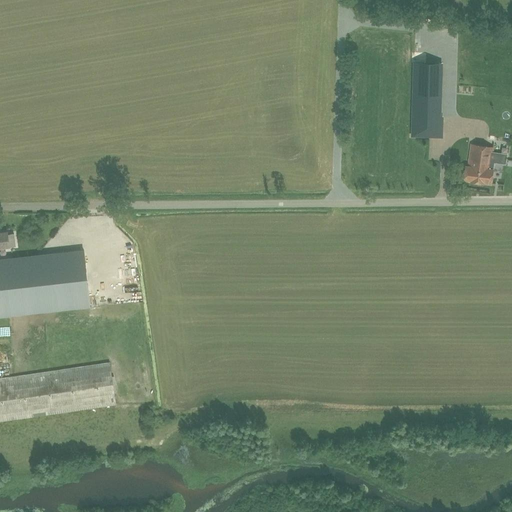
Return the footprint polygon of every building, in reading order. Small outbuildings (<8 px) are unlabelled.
[(511,38),(404,27),(402,46),(511,56),(511,38)] [(511,56),(401,47),(399,70),(419,71),(421,76),(425,77),(435,74),(428,71),(423,73),(421,67),(420,62),(422,58),(432,56),(433,62),(444,63),(445,67),(452,65),(454,74),(469,75),(469,73),(470,66),(496,69),(494,72),(471,70),(469,87),(508,90),(509,86),(511,86),(511,56)] [(441,117),(412,116),(412,136),(442,137),(442,117),(441,117)] [(491,184),(493,170),(490,169),(493,147),(471,144),(468,166),(466,166),(464,180),(491,184)] [(442,178),(441,159),(370,161),(370,178),(392,177),(392,179),(442,178)] [(0,248),(15,246),(14,234),(8,234),(8,232),(0,233),(0,248)] [(13,258),(0,260),(1,268),(3,280),(0,279),(0,316),(90,306),(84,250),(13,258)] [(0,421),(109,405),(116,404),(110,363),(0,379),(0,421)]
